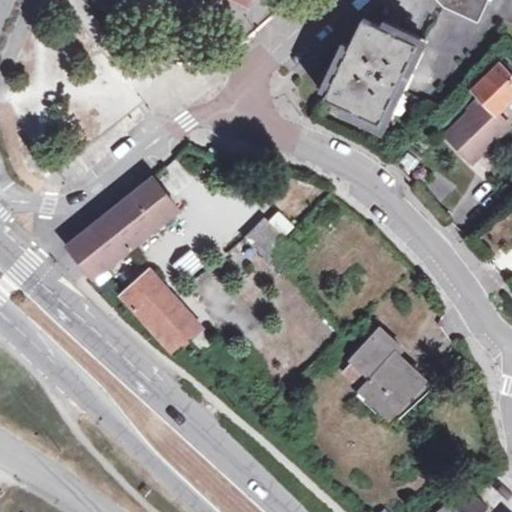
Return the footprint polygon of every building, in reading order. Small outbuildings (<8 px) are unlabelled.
[(444,0),(447,3),(475,16),(482,0),(444,0)] [(419,46),(366,19),(327,97),(381,124),(419,46)] [(496,125),(504,117),(499,111),(511,98),(511,73),(503,63),(476,90),(483,97),(470,110),(472,112),(450,136),(474,162),(503,132),(496,125)] [(511,124),(504,117),(496,125),(503,132),(511,124)] [(69,245),(95,277),(102,272),(180,209),(155,178),(103,218),(69,245)] [(277,209),(267,219),(282,235),(292,226),(277,209)] [(282,235),(267,219),(247,239),(273,267),(278,262),(288,273),(304,258),(282,235)] [(182,249),(173,266),(193,276),(202,260),(182,249)] [(183,348),(194,338),(205,350),(216,340),(151,271),(124,295),(179,352),(183,348)] [(384,327),(354,358),(376,378),(366,388),(364,389),(389,414),(385,418),(390,425),(433,387),(398,353),(404,347),(384,327)] [(376,378),(354,358),(345,368),(366,388),(376,378)] [(469,488),(453,501),(465,511),(483,511),(490,505),(469,488)] [(465,511),(453,501),(437,511),(465,511)]
